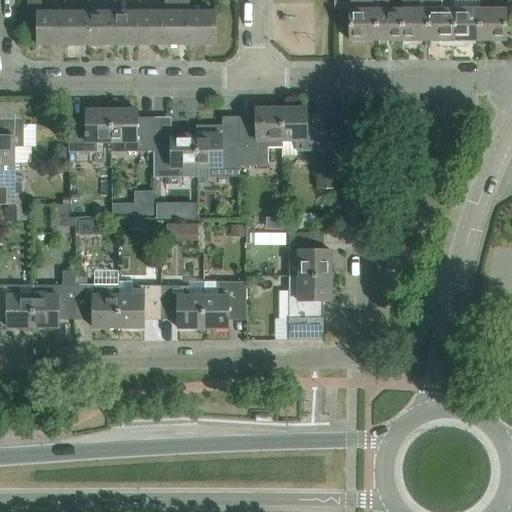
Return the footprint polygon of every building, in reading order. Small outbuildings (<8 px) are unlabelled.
[(65,45),(64,12),(42,12),(41,0),(28,0),(28,22),(39,22),(39,45),(65,45)] [(428,41),(427,0),(403,0),(404,10),(401,10),(402,41),(428,41)] [(454,47),(453,10),(443,10),(443,0),(427,0),(428,41),(439,41),(439,45),(441,47),(454,47)] [(376,41),(376,10),(351,10),(351,41),(352,41),(353,42),(364,43),(364,41),(376,41)] [(402,41),(401,10),(376,10),(376,41),(402,41)] [(479,41),(479,10),(453,10),(454,47),(468,47),(470,44),(470,41),(479,41)] [(507,40),(507,10),(479,10),(479,41),(507,40)] [(90,45),(90,12),(64,12),(65,45),(90,45)] [(115,45),(115,12),(90,12),(90,45),(115,45)] [(140,45),(140,12),(115,12),(115,45),(140,45)] [(165,45),(165,12),(140,12),(140,45),(165,45)] [(191,45),(190,12),(165,12),(165,45),(191,45)] [(216,45),(216,12),(190,12),(191,45),(216,45)] [(282,142),(281,109),(256,109),(257,121),(251,121),(251,118),(240,118),(240,117),(239,117),(239,147),(240,166),(268,166),(268,142),(282,142)] [(326,150),(325,120),(325,116),(308,117),(308,109),(281,109),(282,142),(297,142),(297,151),(306,151),(326,150)] [(112,143),(111,110),(87,110),(87,122),(70,123),(70,119),(69,119),(70,153),(98,153),(98,143),(112,143)] [(156,153),(156,148),(155,118),(154,118),(154,122),(138,122),(138,110),(111,110),(112,143),(127,143),(127,153),(154,153),(156,153)] [(24,147),(24,139),(24,119),(0,119),(0,162),(15,162),(32,163),(32,147),(24,147)] [(240,178),(240,166),(239,147),(223,147),(223,125),(197,125),(197,135),(197,169),(211,169),(211,178),(240,178)] [(197,178),(197,169),(197,135),(172,136),(172,148),(156,148),(156,153),(154,153),(155,179),(197,178)] [(68,148),(56,148),(56,160),(68,160),(68,148)] [(24,205),(24,177),(15,177),(15,162),(0,162),(0,205),(11,205),(24,205)] [(337,163),(318,162),(318,189),(337,189),(337,163)] [(70,205),(57,205),(57,227),(76,227),(76,221),(70,221),(70,205)] [(122,205),(112,205),(112,218),(122,218),(122,205)] [(181,221),(181,205),(157,205),(157,221),(181,221)] [(28,208),(7,208),(6,222),(28,222),(28,208)] [(281,217),(268,217),(268,229),(281,229),(281,217)] [(106,221),(80,221),(80,235),(106,235),(106,221)] [(144,221),(144,229),(159,229),(159,221),(144,221)] [(293,221),(285,221),(285,229),(293,229),(293,221)] [(245,225),(231,225),(231,237),(245,237),(245,225)] [(182,226),(168,227),(168,245),(182,244),(182,226)] [(332,277),(332,250),(324,250),(324,233),(304,233),(290,233),(290,277),(332,277)] [(77,316),(76,286),(76,271),(63,271),(63,286),(33,286),(33,328),(59,328),(59,316),(65,316),(66,320),(77,320),(77,316)] [(320,318),(320,302),(332,302),(332,277),(290,277),(289,277),(289,341),(324,341),(324,318),(320,318)] [(247,320),(247,300),(247,284),(219,283),(218,297),(204,297),(203,328),(230,328),(230,316),(246,317),(246,320),(247,320)] [(33,328),(33,286),(11,285),(0,285),(0,319),(1,319),(1,315),(8,315),(8,328),(33,328)] [(119,328),(119,296),(119,286),(76,286),(77,316),(94,316),(94,328),(119,328)] [(160,316),(160,286),(134,286),(133,296),(119,296),(119,328),(145,328),(145,316),(160,316)] [(203,328),(204,297),(189,296),(189,287),(160,286),(160,316),(179,316),(179,328),(203,328)]
